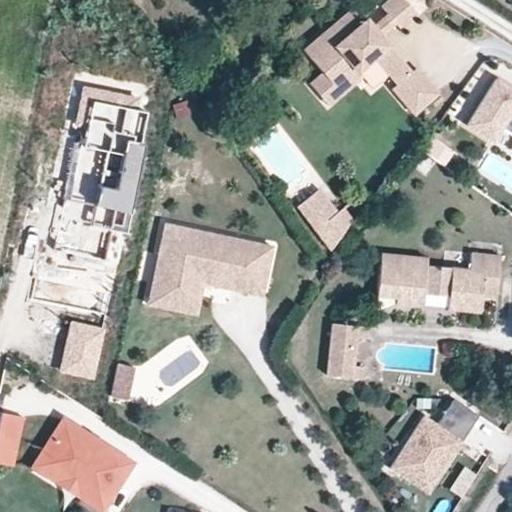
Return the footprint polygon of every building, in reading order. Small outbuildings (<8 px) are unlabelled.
[(416,13),(404,0),(382,0),(379,3),(385,11),(393,19),(399,27),(416,13)] [(409,69),(377,32),(370,24),(353,3),(301,47),(320,69),(331,81),(351,64),(355,69),(372,54),(387,71),(395,81),(390,85),(412,111),(436,91),(414,65),(409,69)] [(377,32),(393,19),(385,11),(370,24),(377,32)] [(387,71),(372,54),(355,69),(351,64),(331,81),(320,69),(307,80),(326,102),(360,73),(370,85),(387,71)] [(511,89),(496,79),(467,124),(492,140),(500,129),(511,136),(511,89)] [(139,98),(81,87),(74,122),(82,125),(67,192),(62,190),(48,251),(108,263),(116,229),(125,232),(149,112),(137,109),(139,98)] [(337,212),(320,189),(297,207),(314,230),(337,212)] [(330,250),(351,220),(342,208),(337,212),(314,230),(330,250)] [(262,291),(271,242),(162,221),(147,297),(189,305),(197,265),(231,271),(228,285),(262,291)] [(495,298),(500,257),(471,254),(469,270),(426,265),(427,259),(381,254),(376,295),(396,297),(395,303),(422,305),(423,293),(448,295),(448,298),(457,299),(456,309),(479,312),(481,297),(495,298)] [(228,285),(231,271),(197,265),(189,305),(147,297),(146,304),(195,313),(201,280),(228,285)] [(456,309),(457,299),(448,298),(448,295),(423,293),(422,305),(447,308),(456,309)] [(104,328),(70,322),(61,372),(95,378),(104,328)] [(353,366),(356,338),(367,339),(368,327),(331,323),(326,375),(363,379),(365,367),(353,366)] [(126,399),(133,367),(117,364),(110,396),(126,399)] [(478,415),(454,399),(437,426),(423,416),(391,466),(428,490),(478,415)] [(25,416),(2,411),(0,418),(0,461),(14,464),(25,416)] [(133,462),(64,419),(40,458),(103,498),(108,501),(133,462)] [(103,498),(40,458),(35,466),(98,505),(103,498)]
